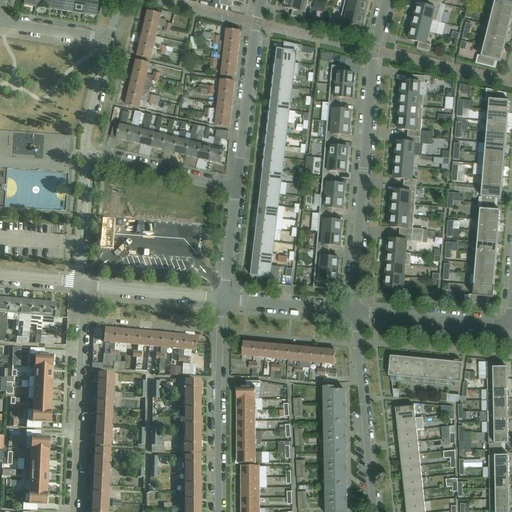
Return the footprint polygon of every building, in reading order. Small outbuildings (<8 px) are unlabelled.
[(47,10),(48,0),(36,0),(35,7),(37,7),(36,9),(47,10)] [(59,11),(60,0),(48,0),(47,10),(48,10),(48,9),(59,11)] [(71,13),(72,0),(60,0),(59,11),(71,13)] [(83,15),(85,0),(72,0),(71,13),(83,15)] [(97,0),(85,0),(83,15),(95,17),(97,0)] [(231,8),(219,5),(220,1),(214,0),(213,0),(212,7),(231,12),(231,8)] [(243,3),(243,0),(220,0),(220,1),(219,5),(231,8),(233,1),(243,3)] [(304,19),(308,1),(303,0),(284,0),(283,8),(293,10),(291,16),(304,19)] [(358,1),(358,0),(344,0),(342,9),(365,15),(368,3),(358,1)] [(511,9),(511,0),(495,0),(494,5),(511,9)] [(437,22),(441,4),(428,1),(427,7),(417,4),(414,16),(437,22)] [(511,20),(511,16),(511,9),(494,5),(492,15),(511,20)] [(362,27),(365,15),(342,9),(338,28),(351,31),(352,25),(362,27)] [(158,26),(161,14),(160,14),(160,12),(155,11),(155,13),(148,11),(145,23),(158,26)] [(508,31),(511,20),(492,15),(489,26),(508,31)] [(438,22),(437,22),(414,16),(411,28),(429,32),(435,34),(438,22)] [(156,37),(158,26),(145,23),(142,34),(156,37)] [(506,41),(508,31),(489,26),(486,36),(506,41)] [(426,44),(429,32),(411,28),(408,40),(418,43),(417,49),(429,52),(431,45),(426,44)] [(239,43),(240,31),(226,30),(225,41),(239,43)] [(153,48),(156,37),(142,34),(140,45),(153,48)] [(503,52),(506,41),(486,36),(484,47),(503,52)] [(237,55),(239,43),(225,41),(219,41),(213,40),(213,44),(219,45),(218,52),(237,55)] [(301,53),(302,46),(284,42),(283,50),(277,49),(276,61),(295,64),(296,52),(301,53)] [(151,59),(153,48),(140,45),(137,56),(151,59)] [(500,63),(503,52),(484,47),(481,58),(479,57),(477,63),(477,62),(477,63),(493,67),(494,63),(493,63),(494,61),(500,63)] [(224,53),(222,64),(236,66),(237,55),(224,53)] [(147,75),(150,64),(136,60),(133,72),(147,75)] [(299,64),(295,64),(276,61),(275,66),(274,73),(293,76),(298,76),(299,64)] [(235,78),(236,66),(222,64),(221,76),(235,78)] [(331,66),(330,85),(353,87),(354,74),(344,73),(344,67),(331,66)] [(157,82),(158,78),(153,76),(147,75),(133,72),(131,83),(144,86),(150,88),(152,80),(157,82)] [(292,87),(293,76),(274,73),(274,74),(274,75),(274,78),(273,78),(272,85),(292,87)] [(425,84),(425,77),(412,76),(412,82),(402,81),(401,94),(424,96),(426,96),(427,84),(425,84)] [(233,94),(234,82),(221,80),(219,92),(233,94)] [(131,83),(128,94),(142,98),(147,99),(153,100),(154,96),(148,95),(150,88),(144,86),(131,83)] [(290,99),(292,87),(272,85),(272,86),(273,86),(272,90),(271,97),(290,99)] [(352,99),(353,87),(330,85),(328,103),(341,104),(342,98),(352,99)] [(504,94),(487,90),(487,91),(488,91),(487,100),(489,100),(488,111),(508,113),(509,101),(502,101),(502,99),(503,99),(504,94)] [(232,105),(233,94),(219,92),(218,104),(232,105)] [(139,109),(141,102),(152,105),(153,100),(147,99),(142,98),(128,94),(125,106),(139,109)] [(423,107),(424,96),(401,94),(400,106),(423,107)] [(289,111),(290,99),(271,97),(271,98),(271,102),(270,102),(270,109),(289,111)] [(160,98),(159,102),(176,106),(177,102),(160,98)] [(472,102),(458,100),(457,108),(463,109),(471,110),(472,102)] [(341,110),(341,104),(328,103),(327,122),(350,123),(351,111),(341,110)] [(230,116),(232,105),(218,104),(217,111),(205,109),(205,114),(230,116)] [(422,119),(423,107),(400,106),(399,117),(422,119)] [(288,123),(289,111),(270,109),(269,110),(270,110),(270,111),(270,114),(269,114),(268,121),(288,123)] [(507,123),(508,113),(488,111),(487,122),(507,123)] [(114,123),(111,135),(117,137),(116,139),(128,141),(132,128),(127,126),(130,114),(127,113),(123,112),(121,121),(115,120),(114,123)] [(140,144),(143,130),(138,129),(142,114),(136,112),(132,128),(128,141),(140,144)] [(229,128),(230,116),(205,114),(204,118),(216,119),(215,127),(229,128)] [(143,130),(140,144),(151,147),(155,133),(149,132),(153,116),(147,115),(146,117),(143,130)] [(163,150),(166,136),(159,134),(163,118),(159,117),(155,133),(151,147),(163,150)] [(420,138),(422,119),(399,117),(398,130),(408,131),(407,137),(420,138)] [(286,135),(288,123),(268,121),(268,122),(269,122),(268,126),(267,133),(286,135)] [(349,136),(350,123),(327,122),(325,140),(338,141),(339,135),(349,136)] [(506,134),(507,123),(487,122),(486,132),(506,134)] [(316,130),(311,129),(310,138),(321,139),(323,125),(316,125),(316,130)] [(209,161),(213,147),(207,146),(208,140),(207,140),(210,130),(205,128),(201,144),(198,158),(209,161)] [(221,164),(224,150),(219,149),(221,139),(228,141),(229,132),(217,131),(213,147),(209,161),(221,164)] [(506,145),(506,134),(486,132),(486,143),(506,145)] [(285,147),(286,135),(267,133),(267,134),(267,137),(267,138),(266,138),(265,145),(285,147)] [(174,153),(178,139),(166,136),(163,150),(174,153)] [(420,144),(420,138),(407,137),(407,143),(397,142),(396,154),(413,156),(414,144),(420,144)] [(186,156),(190,142),(178,139),(174,153),(186,156)] [(338,147),(338,141),(325,140),(324,158),(347,160),(348,148),(338,147)] [(198,158),(201,144),(190,142),(186,156),(198,158)] [(308,143),(307,156),(321,156),(321,144),(308,143)] [(505,156),(506,145),(486,143),(485,154),(505,156)] [(283,159),(285,147),(265,145),(265,146),(266,146),(265,150),(264,157),(283,159)] [(419,156),(413,156),(396,154),(395,166),(412,168),(418,168),(419,156)] [(504,166),(505,156),(485,154),(484,165),(504,166)] [(282,171),(283,159),(264,157),(264,158),(264,159),(264,162),(263,162),(263,169),(282,171)] [(346,173),(347,160),(324,158),(322,177),(335,178),(336,172),(346,173)] [(503,177),(504,166),(484,165),(483,176),(503,177)] [(411,180),(412,168),(395,166),(394,179),(404,180),(403,186),(416,187),(417,180),(411,180)] [(281,183),(282,171),(263,169),(262,170),(263,170),(262,181),(281,183)] [(502,188),(503,177),(483,176),(482,186),(502,188)] [(335,184),(335,178),(322,177),(321,195),(344,197),(345,185),(335,184)] [(279,195),(281,183),(262,181),(260,192),(279,195)] [(415,205),(416,187),(403,186),(403,192),(393,191),(392,203),(415,205)] [(501,199),(502,188),(482,186),(481,198),(482,198),(481,204),(495,205),(495,201),(494,201),(494,199),(501,199)] [(278,207),(279,195),(260,192),(259,204),(278,207)] [(343,210),(344,197),(321,195),(319,214),(332,215),(333,209),(343,210)] [(414,217),(415,205),(392,203),(391,215),(414,217)] [(277,219),(278,207),(259,204),(258,216),(277,219)] [(494,209),(495,205),(481,204),(481,210),(480,209),(479,221),(499,222),(500,211),(493,211),(493,209),(494,209)] [(341,234),(342,222),(332,221),(332,215),(319,214),(318,232),(341,234)] [(413,229),(414,217),(391,215),(390,228),(399,228),(399,234),(423,236),(423,230),(413,229)] [(275,230),(277,219),(258,216),(256,228),(275,230)] [(498,233),(499,222),(479,221),(478,231),(498,233)] [(274,242),(275,230),(256,228),(255,240),(274,242)] [(497,244),(498,233),(478,231),(477,242),(497,244)] [(340,246),(341,234),(318,232),(316,251),(329,252),(330,246),(340,246)] [(422,243),(423,236),(399,234),(398,241),(389,240),(388,252),(405,254),(406,242),(422,243)] [(272,254),(274,242),(255,240),(253,252),(272,254)] [(496,255),(497,244),(477,242),(476,253),(496,255)] [(338,271),(339,259),(329,258),(329,252),(316,251),(315,269),(338,271)] [(271,266),(272,254),(253,252),(252,264),(271,266)] [(411,254),(405,254),(388,252),(387,264),(404,265),(410,266),(411,254)] [(495,265),(496,255),(476,253),(475,264),(495,265)] [(311,269),(312,255),(297,254),(296,269),(311,269)] [(252,264),(251,276),(257,277),(256,283),(274,285),(276,285),(277,278),(279,267),(271,266),(252,264)] [(403,277),(404,265),(387,264),(386,276),(403,277)] [(495,276),(495,265),(475,264),(475,274),(495,276)] [(336,283),(338,271),(315,269),(313,288),(326,289),(327,283),(336,283)] [(494,287),(495,276),(475,274),(474,285),(494,287)] [(402,289),(403,277),(386,276),(385,288),(394,289),(394,296),(407,297),(408,290),(402,289)] [(493,298),(494,287),(474,285),(473,296),(470,296),(470,302),(469,302),(469,303),(486,304),(487,300),(486,300),(486,298),(493,298)] [(8,300),(0,298),(0,342),(5,343),(7,314),(8,300)] [(18,325),(20,301),(8,300),(7,314),(15,315),(13,331),(17,332),(18,325)] [(29,334),(30,325),(32,302),(20,301),(18,325),(23,325),(22,333),(29,334)] [(42,317),(44,303),(32,302),(30,325),(37,326),(37,330),(41,331),(42,324),(42,323),(42,317)] [(57,304),(44,303),(42,317),(42,323),(42,324),(50,325),(49,332),(54,333),(55,319),(60,319),(60,312),(56,312),(57,304)] [(115,344),(116,330),(105,329),(104,343),(115,344)] [(127,345),(128,331),(116,330),(115,344),(115,350),(114,356),(114,367),(113,370),(122,370),(123,366),(118,366),(119,351),(126,351),(127,345)] [(138,346),(139,332),(128,331),(127,345),(138,346)] [(139,332),(138,346),(150,347),(151,333),(139,332)] [(151,333),(150,347),(160,348),(162,334),(151,333)] [(172,350),(173,335),(162,334),(160,348),(160,354),(159,360),(160,360),(164,361),(164,355),(166,355),(166,349),(172,350)] [(173,335),(172,350),(177,350),(180,350),(179,356),(179,362),(183,363),(185,337),(173,335)] [(54,345),(54,338),(41,337),(41,345),(54,345)] [(185,337),(183,363),(192,364),(193,351),(196,352),(197,338),(192,337),(185,337)] [(253,357),(255,343),(243,342),(242,356),(253,357)] [(265,358),(266,344),(255,343),(253,357),(265,358)] [(277,359),(278,345),(266,344),(265,358),(277,359)] [(288,360),(289,346),(278,345),(277,359),(288,360)] [(299,361),(301,347),(289,346),(288,360),(299,361)] [(311,362),(312,349),(301,347),(299,361),(299,367),(298,373),(298,381),(304,382),(305,374),(303,374),(304,368),(311,368),(311,362)] [(55,364),(55,356),(45,356),(45,350),(31,349),(31,355),(36,356),(35,367),(53,368),(53,364),(55,364)] [(322,363),(324,350),(312,349),(311,362),(322,363)] [(114,367),(114,356),(115,350),(111,350),(110,356),(104,355),(104,366),(114,367)] [(335,351),(324,350),(322,363),(334,364),(334,363),(336,363),(336,359),(334,359),(335,351)] [(437,361),(390,356),(388,376),(435,381),(437,361)] [(463,363),(437,361),(435,381),(437,381),(437,385),(448,386),(449,382),(461,383),(463,363)] [(486,363),(487,368),(486,368),(486,369),(487,369),(487,379),(486,379),(507,379),(507,368),(501,368),(501,362),(486,363)] [(184,363),(183,373),(196,374),(196,364),(184,363)] [(53,379),(53,368),(35,367),(35,378),(53,379)] [(326,376),(326,370),(322,369),(321,375),(320,383),(336,383),(337,371),(329,370),(329,376),(326,376)] [(113,393),(113,391),(113,384),(114,384),(114,374),(99,373),(98,391),(104,391),(104,393),(98,393),(97,410),(113,411),(113,402),(113,394),(113,393)] [(52,390),(53,379),(35,378),(34,389),(52,390)] [(507,390),(507,379),(486,379),(487,379),(487,390),(507,390)] [(194,400),(194,398),(200,398),(200,381),(185,381),(185,389),(185,408),(185,417),(200,417),(200,400),(194,400)] [(255,400),(255,388),(260,388),(260,382),(246,382),(246,388),(235,388),(235,395),(237,395),(237,400),(255,400)] [(334,391),(334,388),(324,388),(325,423),(345,423),(345,391),(334,391)] [(52,401),(52,390),(34,389),(34,400),(52,401)] [(507,400),(507,390),(487,390),(487,400),(487,401),(507,400)] [(459,399),(460,396),(447,394),(446,403),(454,403),(459,399)] [(302,398),(293,399),(294,408),(302,407),(302,398)] [(51,411),(52,401),(34,400),(33,411),(51,411)] [(255,411),(255,400),(237,400),(237,411),(255,411)] [(508,411),(507,400),(487,401),(487,411),(487,412),(508,411)] [(415,419),(414,406),(395,408),(397,421),(415,419)] [(302,417),(302,407),(294,408),(294,417),(302,417)] [(111,430),(111,427),(112,419),(113,411),(97,410),(97,427),(103,427),(103,429),(97,429),(96,446),(111,447),(111,438),(111,430)] [(51,423),(51,411),(33,411),(33,422),(28,422),(27,428),(41,429),(42,423),(51,423)] [(255,421),(255,418),(255,411),(237,411),(237,421),(255,421)] [(508,422),(508,411),(487,412),(488,422),(487,422),(508,422)] [(185,435),(180,435),(180,445),(185,445),(185,453),(192,453),(200,453),(200,437),(200,436),(194,436),(194,434),(200,434),(200,433),(200,427),(200,425),(200,417),(192,417),(185,417),(185,425),(185,435)] [(422,418),(415,419),(397,421),(398,432),(416,431),(424,430),(422,418)] [(255,432),(255,421),(237,421),(237,432),(255,432)] [(508,433),(508,422),(487,422),(487,423),(488,423),(488,433),(487,433),(508,433)] [(346,454),(345,423),(325,423),(325,455),(346,454)] [(303,430),(295,430),(295,439),(303,439),(303,430)] [(41,438),(41,432),(27,431),(27,438),(32,438),(31,450),(49,450),(50,438),(41,438)] [(418,442),(416,431),(398,432),(399,444),(418,442)] [(255,442),(255,432),(237,432),(237,442),(255,442)] [(508,444),(508,433),(487,433),(488,433),(488,444),(489,444),(489,450),(488,450),(502,450),(502,446),(501,446),(501,444),(508,444)] [(304,448),(303,439),(295,439),(296,448),(304,448)] [(255,453),(255,442),(237,442),(237,443),(236,443),(236,448),(237,448),(237,453),(255,453)] [(419,454),(418,442),(399,444),(400,456),(419,454)] [(109,478),(109,467),(110,458),(111,450),(96,449),(95,466),(101,466),(101,469),(95,469),(94,485),(109,486),(110,478),(109,478)] [(49,461),(49,450),(31,450),(31,460),(49,461)] [(502,454),(502,450),(488,450),(488,451),(489,451),(489,456),(488,456),(488,457),(489,467),(488,467),(509,467),(508,456),(502,456),(501,454),(502,454)] [(255,464),(255,453),(237,453),(237,457),(236,457),(236,464),(255,464)] [(347,485),(346,454),(325,455),(326,485),(347,485)] [(420,466),(419,454),(400,456),(402,468),(420,466)] [(194,476),(194,473),(200,473),(200,456),(185,456),(185,465),(185,484),(185,493),(200,493),(200,476),(194,476)] [(25,460),(24,471),(30,471),(48,472),(49,461),(31,460),(25,460)] [(304,461),(296,461),(297,471),(305,470),(304,461)] [(421,478),(420,466),(402,468),(403,480),(421,478)] [(259,478),(259,467),(241,467),(241,478),(259,478)] [(509,478),(509,467),(488,467),(488,468),(489,468),(489,478),(488,478),(509,478)] [(305,479),(305,470),(297,471),(297,479),(305,479)] [(48,483),(48,472),(30,471),(30,482),(48,483)] [(259,488),(259,478),(241,478),(242,488),(259,488)] [(423,490),(421,478),(403,480),(404,492),(423,490)] [(509,489),(509,478),(488,478),(488,479),(489,479),(489,489),(509,489)] [(47,494),(48,483),(30,482),(29,493),(47,494)] [(107,511),(108,503),(108,494),(109,494),(109,486),(94,485),(93,502),(99,502),(99,505),(93,505),(92,511),(107,511)] [(347,511),(347,485),(326,485),(326,511),(347,511)] [(260,498),(259,488),(242,488),(242,498),(260,498)] [(509,499),(509,489),(489,489),(489,499),(489,500),(509,499)] [(424,502),(423,490),(404,492),(406,504),(424,502)] [(306,492),(297,492),(298,502),(306,501),(306,492)] [(47,506),(47,494),(29,493),(29,505),(24,504),(24,511),(38,511),(38,505),(47,506)] [(195,511),(195,509),(200,509),(200,493),(185,493),(185,501),(186,501),(186,511),(185,511),(200,511),(201,511),(195,511)] [(260,508),(260,498),(242,498),(242,508),(260,508)] [(510,510),(509,499),(489,500),(489,510),(489,511),(510,510)] [(306,510),(306,501),(298,502),(298,511),(306,510)] [(425,511),(424,502),(406,504),(406,511),(425,511)]
